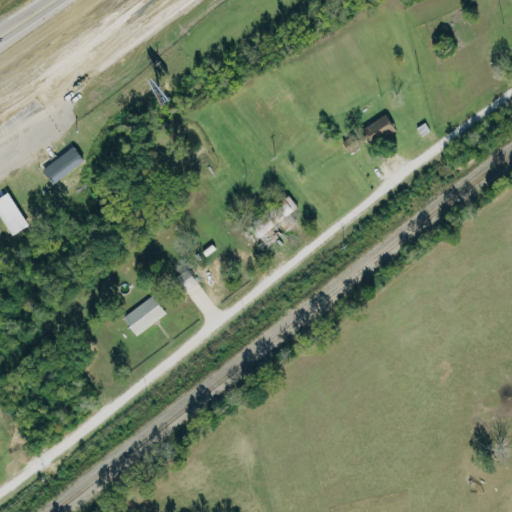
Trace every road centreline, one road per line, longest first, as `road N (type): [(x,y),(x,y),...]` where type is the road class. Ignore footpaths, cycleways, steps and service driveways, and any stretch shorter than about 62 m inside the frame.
road 1 (residential): [(0,486),(511,88)]
road 2 (primary): [(0,130),(170,0)]
